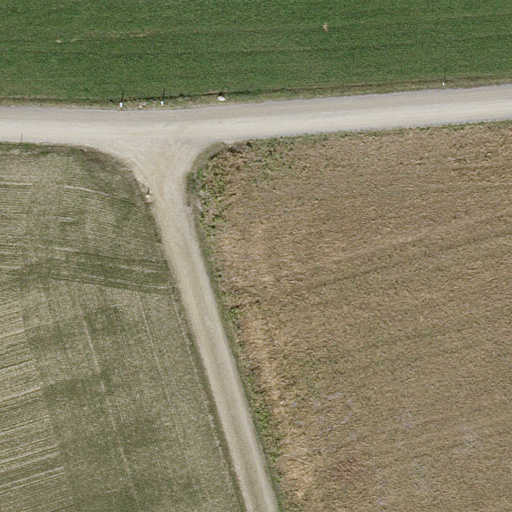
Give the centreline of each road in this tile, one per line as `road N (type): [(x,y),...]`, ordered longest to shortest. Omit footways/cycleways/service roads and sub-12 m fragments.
road 1 (track): [(511,109),(163,140),(0,134)]
road 2 (track): [(270,511),(163,140)]
